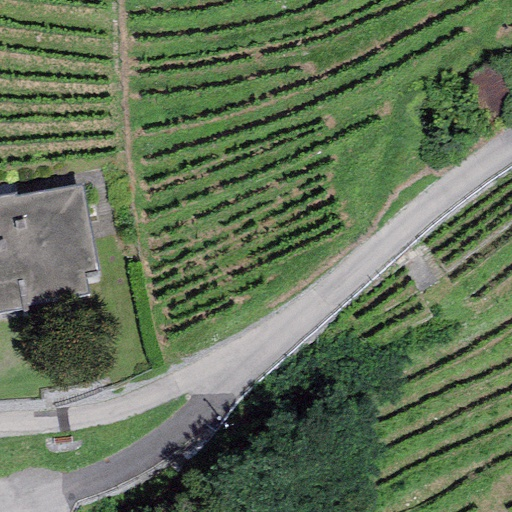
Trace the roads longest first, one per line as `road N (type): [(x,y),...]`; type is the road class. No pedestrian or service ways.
road 1 (unclassified): [(278,332),(191,425),(123,467),(20,511)]
road 2 (unclassified): [(511,146),(278,332)]
road 3 (unclassified): [(278,332),(164,388),(0,425)]
